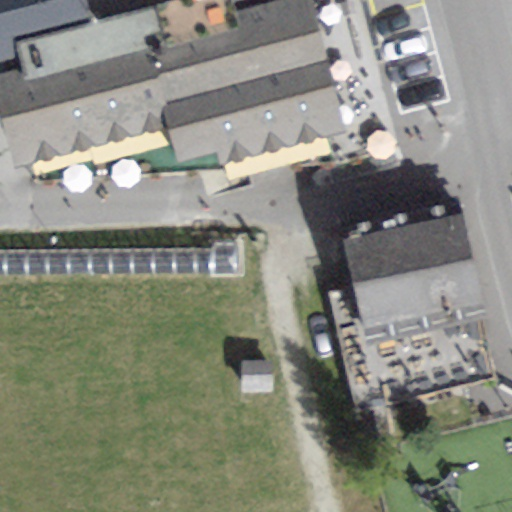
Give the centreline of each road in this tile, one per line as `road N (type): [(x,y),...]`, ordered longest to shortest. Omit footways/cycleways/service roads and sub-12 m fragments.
road 1 (residential): [(511,151),(296,215),(0,221)]
road 2 (track): [(267,216),(337,511)]
